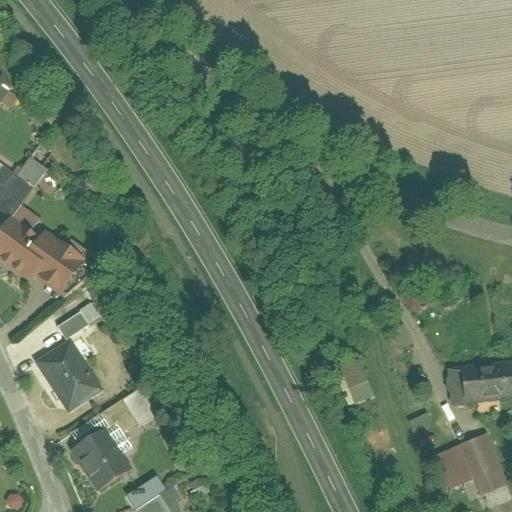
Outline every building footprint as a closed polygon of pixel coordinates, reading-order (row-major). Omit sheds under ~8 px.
[(0,86),(0,107),(8,111),(16,95),(0,86)] [(0,198),(19,173),(0,159),(0,137),(1,137),(0,136),(0,198)] [(33,156),(0,203),(0,205),(15,216),(0,238),(0,258),(35,282),(39,276),(66,294),(91,258),(50,230),(46,236),(34,228),(43,215),(27,204),(52,168),(33,156)] [(72,340),(39,362),(73,414),(109,391),(89,360),(100,353),(87,332),(106,319),(96,303),(62,324),(72,340)] [(408,324),(384,335),(394,357),(418,346),(408,324)] [(378,394),(363,358),(344,366),(359,402),(378,394)] [(511,363),(452,370),(456,406),(511,399),(511,363)] [(111,428),(74,452),(102,493),(137,470),(125,453),(138,445),(131,434),(165,411),(148,386),(103,416),(111,428)] [(511,479),(490,433),(439,457),(455,491),(477,480),(485,496),(511,483),(511,479)] [(140,511),(184,511),(177,500),(184,496),(178,487),(140,510),(140,511)]
